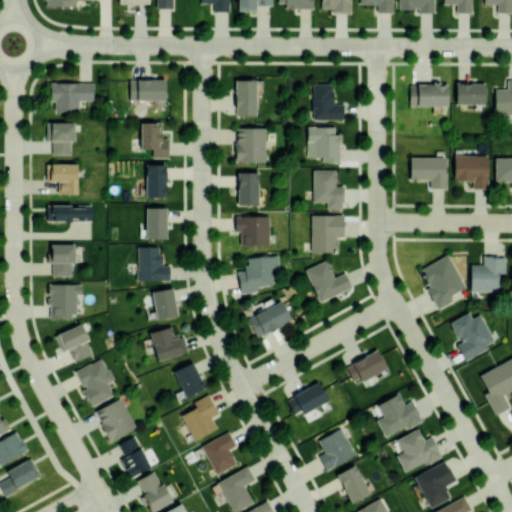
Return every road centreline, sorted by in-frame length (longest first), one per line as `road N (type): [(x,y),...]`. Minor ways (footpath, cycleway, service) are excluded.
road 1 (residential): [(377,46),(381,275),(511,510)]
road 2 (residential): [(202,45),(204,287),(223,354),(307,511)]
road 3 (residential): [(40,42),(511,47)]
road 4 (residential): [(10,70),(19,330),(105,501)]
road 5 (residential): [(240,386),(393,302)]
road 6 (residential): [(4,69),(23,68),(37,55),(38,34),(22,17),(0,18),(4,69)]
road 7 (residential): [(376,222),(511,222)]
